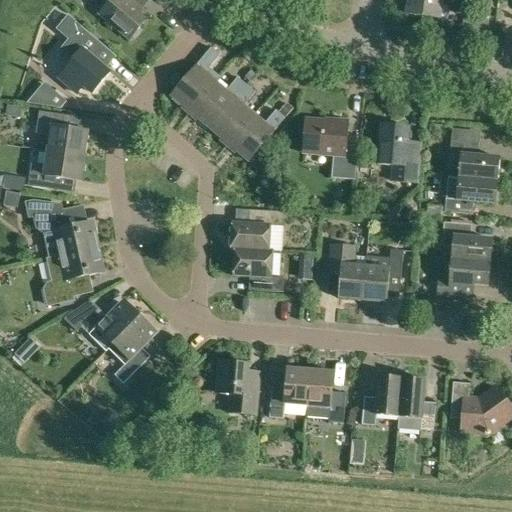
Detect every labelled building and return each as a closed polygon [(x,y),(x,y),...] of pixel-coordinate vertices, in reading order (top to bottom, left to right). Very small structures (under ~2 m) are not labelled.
[(99,14),(130,40),(150,16),(131,0),(108,0),(110,2),(99,14)] [(408,0),(407,14),(441,19),(443,0),(408,0)] [(480,0),(479,16),(490,17),(492,0),(480,0)] [(73,60),(58,77),(77,93),(83,86),(92,94),(111,72),(106,68),(117,57),(81,26),(69,15),(57,28),(70,39),(60,50),(73,60)] [(462,33),(487,36),(489,21),(464,17),(462,33)] [(191,112),(217,82),(221,77),(209,67),(220,55),(212,48),(171,96),(191,112)] [(244,77),(248,81),(254,74),(249,70),(244,77)] [(191,112),(210,128),(247,85),(238,78),(227,90),(217,82),(191,112)] [(27,103),(61,109),(66,102),(43,83),(27,103)] [(210,128),(229,145),(255,114),(244,105),(255,92),(247,85),(210,128)] [(279,113),(285,118),(293,109),(287,104),(279,113)] [(229,145),(249,161),(286,118),(276,110),(265,123),(255,114),(229,145)] [(49,149),(85,155),(88,131),(85,131),(86,118),(40,112),(36,134),(51,136),(49,149)] [(332,178),(355,180),(358,146),(346,145),(348,121),(332,120),(332,121),(307,119),(303,153),(334,156),(332,178)] [(391,182),(419,185),(423,142),(409,141),(410,127),(382,125),(379,164),(393,166),(391,182)] [(459,178),(498,181),(500,158),(478,156),(479,143),(480,132),(453,130),(452,141),(451,154),(461,154),(459,178)] [(29,186),(75,193),(77,180),(81,181),(85,155),(49,149),(46,166),(32,164),(29,186)] [(445,212),(473,215),(474,202),(496,204),(498,181),(459,178),(459,179),(448,178),(446,199),(445,212)] [(18,202),(20,194),(8,192),(6,191),(5,199),(7,199),(18,202)] [(44,234),(49,259),(59,256),(99,247),(93,222),(76,225),(72,208),(63,210),(62,205),(34,201),(25,202),(29,219),(33,218),(36,228),(44,234)] [(425,215),(440,217),(441,206),(430,206),(425,215)] [(232,250),(235,250),(270,252),(271,226),(283,227),(284,212),(257,211),(256,225),(233,224),(232,250)] [(452,259),(490,263),(492,239),(471,238),(472,225),(444,223),(442,243),(445,246),(453,247),(452,259)] [(404,234),(409,240),(415,240),(416,228),(404,227),(404,234)] [(340,299),(363,301),(366,267),(367,257),(355,256),(355,247),(332,245),(329,273),(342,274),(340,299)] [(45,289),(48,307),(73,301),(73,298),(92,294),(89,276),(105,272),(99,247),(59,256),(49,259),(47,259),(52,282),(48,283),(45,289)] [(257,291),(283,292),(284,278),(272,278),(273,252),(270,252),(235,250),(234,275),(257,276),(257,291)] [(382,258),(367,257),(366,267),(363,301),(387,303),(389,278),(401,279),(403,251),(391,250),(389,269),(381,268),(382,258)] [(438,294),(466,296),(467,284),(488,286),(490,263),(452,259),(450,282),(439,281),(438,294)] [(106,352),(107,351),(138,321),(121,304),(107,318),(98,310),(90,301),(66,316),(63,320),(76,332),(81,327),(90,335),(106,352)] [(113,376),(123,386),(128,380),(151,357),(142,348),(157,333),(141,317),(138,321),(107,351),(123,366),(113,376)] [(25,363),(40,346),(31,338),(15,355),(25,363)] [(188,355),(184,359),(190,366),(195,361),(188,355)] [(228,412),(257,415),(259,385),(248,384),(250,365),(219,362),(217,393),(230,394),(228,412)] [(285,404),(306,405),(308,406),(311,371),(288,369),(286,388),(272,387),(270,417),(284,418),(285,404)] [(308,406),(306,405),(305,418),(330,419),(329,422),(344,424),(346,393),(332,392),(334,373),(311,371),(308,406)] [(375,426),(376,415),(399,417),(402,379),(379,377),(377,398),(364,397),(362,425),(375,426)] [(402,379),(399,417),(398,430),(421,432),(421,430),(434,431),(436,403),(423,402),(425,381),(402,379)] [(485,434),(485,435),(488,435),(491,433),(490,433),(511,417),(511,409),(496,387),(479,399),(468,399),(469,384),(453,383),(451,419),(463,420),(462,433),(485,434)] [(104,432),(121,429),(118,413),(101,416),(104,432)]
